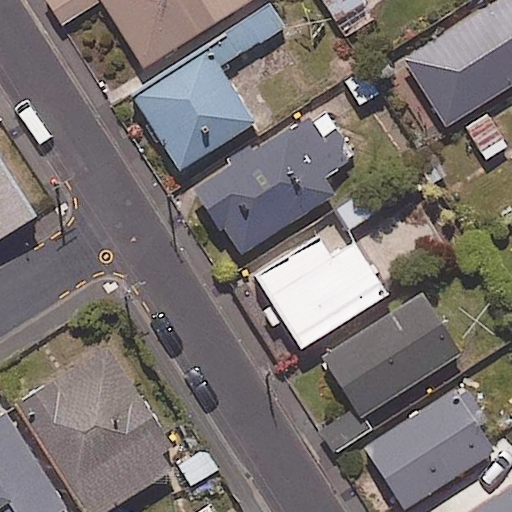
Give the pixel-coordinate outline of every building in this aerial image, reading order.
[(244,0),(103,0),(142,63),(244,0)] [(362,1),(361,0),(323,0),(334,18),(362,1)] [(511,0),(494,0),(403,57),(444,123),(511,80),(511,0)] [(212,36),(226,60),(283,26),(269,2),(212,36)] [(253,119),(206,47),(132,95),(179,168),(253,119)] [(351,157),(323,107),(192,180),(232,251),(334,194),(322,173),(351,157)] [(506,147),(488,112),(465,124),(484,159),(506,147)] [(0,161),(0,234),(33,214),(0,161)] [(330,256),(318,237),(255,277),(299,347),(386,293),(354,242),(330,256)] [(459,352),(421,292),(323,354),(360,414),(459,352)] [(97,511),(179,462),(107,343),(15,399),(83,511),(97,511)] [(493,449),(454,388),(363,446),(402,507),(493,449)] [(56,511),(64,508),(5,410),(0,413),(0,511),(56,511)] [(511,511),(511,484),(466,511),(511,511)]
